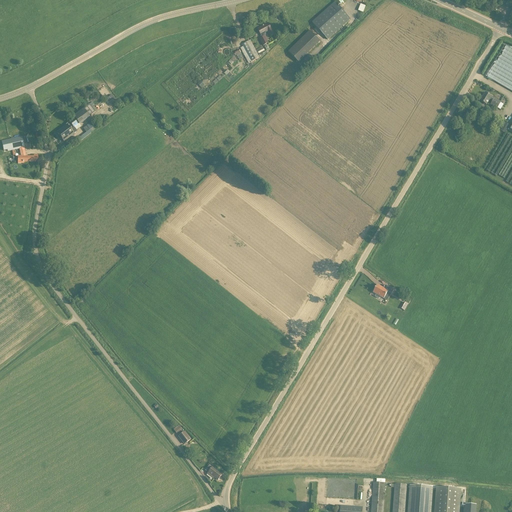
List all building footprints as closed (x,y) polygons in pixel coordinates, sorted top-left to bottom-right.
[(335,2),(312,23),(327,40),(350,19),(335,2)] [(268,31),(270,36),(274,34),(268,23),(258,29),(261,35),(261,36),(261,37),(261,38),(260,39),(263,46),(268,43),(265,37),(266,33),(265,32),(268,31)] [(298,62),(320,42),(309,31),(288,52),(298,62)] [(265,52),(259,55),(250,40),(242,45),(243,47),(240,48),(248,63),(260,57),(259,56),(265,53),(265,52)] [(490,105),(497,109),(501,102),(494,98),(494,99),(491,97),(485,93),(480,101),(487,105),(490,100),(492,101),(490,105)] [(107,103),(114,98),(112,95),(105,99),(107,103)] [(74,118),(69,122),(66,125),(67,126),(57,133),(64,141),(74,134),(73,134),(77,131),(74,128),(79,124),(79,125),(90,118),(89,117),(94,112),(89,105),(83,109),(73,116),(74,118)] [(86,125),(90,129),(96,124),(93,120),(86,125)] [(91,131),(90,129),(80,137),(81,139),(91,131)] [(22,137),(0,141),(0,145),(2,153),(16,150),(16,153),(20,152),(21,156),(18,157),(18,164),(23,164),(23,162),(38,162),(38,155),(34,155),(34,157),(26,157),(24,148),(22,137)] [(385,290),(377,285),(373,293),(376,295),(375,297),(379,299),(380,297),(384,299),(388,292),(391,294),(393,290),(387,286),(385,290)] [(176,436),(183,445),(190,439),(183,431),(176,436)] [(212,467),(208,473),(218,480),(222,474),(212,467)] [(404,511),(407,485),(394,484),(392,511),(383,511),(385,483),(373,482),(370,511),(404,511)] [(408,511),(459,511),(461,489),(437,487),(434,511),(430,511),(433,487),(410,485),(408,511)]
